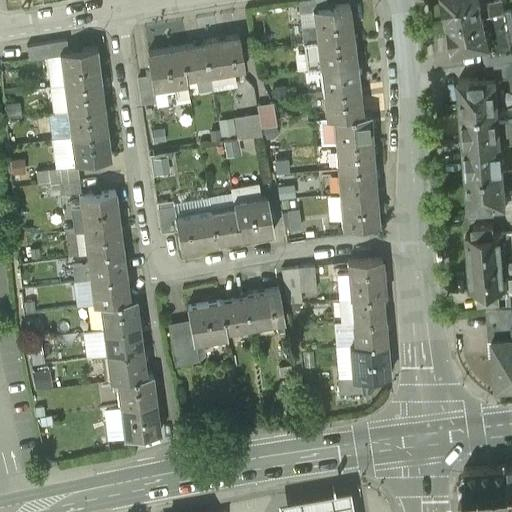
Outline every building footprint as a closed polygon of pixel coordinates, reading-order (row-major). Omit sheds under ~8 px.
[(323,0),(297,0),(299,11),(312,10),(312,7),(324,6),(323,0)] [(442,0),(447,21),(482,13),(479,0),(480,0),(442,0)] [(488,1),(483,2),(482,0),(480,0),(479,0),(482,13),(490,12),(488,1)] [(491,0),(489,1),(488,1),(490,12),(504,9),(502,0),(491,0)] [(324,6),(312,7),(312,10),(316,40),(353,35),(349,3),(324,6)] [(482,13),(447,21),(453,52),(483,46),(487,62),(511,58),(511,21),(509,8),(504,9),(490,12),(482,13)] [(238,33),(203,39),(203,41),(208,72),(244,66),(238,33)] [(353,35),(316,40),(319,65),(356,61),(353,35)] [(67,36),(27,43),(29,57),(47,54),(61,53),(60,50),(68,49),(67,36)] [(203,41),(180,44),(185,76),(208,72),(203,41)] [(180,44),(147,50),(151,75),(153,86),(186,81),(185,76),(180,44)] [(68,49),(60,50),(61,53),(47,54),(51,85),(100,78),(96,45),(68,49)] [(511,58),(487,62),(490,77),(495,76),(511,75),(511,74),(511,58)] [(356,61),(319,65),(322,90),(359,86),(356,61)] [(151,75),(137,77),(141,102),(155,100),(153,86),(151,75)] [(490,77),(459,79),(462,111),(497,108),(495,76),(490,77)] [(100,78),(51,85),(54,110),(104,103),(100,78)] [(359,86),(322,90),(326,116),(333,116),(362,113),(359,86)] [(54,110),(49,110),(52,135),(107,128),(104,103),(54,110)] [(497,108),(462,111),(464,142),(500,139),(511,138),(511,118),(498,120),(497,108)] [(258,110),(233,114),(236,136),(261,132),(258,110)] [(362,113),(333,116),(335,141),(372,138),(369,112),(362,113)] [(107,128),(52,135),(56,166),(75,163),(75,159),(110,154),(107,128)] [(372,138),(335,141),(337,166),(374,163),(372,138)] [(500,139),(464,142),(467,173),(502,170),(500,139)] [(56,166),(36,169),(37,181),(53,179),(78,176),(77,163),(75,163),(56,166)] [(374,163),(337,166),(340,192),(376,189),(374,163)] [(502,170),(467,173),(469,205),(505,202),(502,170)] [(78,176),(53,179),(55,192),(80,189),(78,176)] [(115,188),(79,193),(80,201),(83,225),(119,220),(115,188)] [(376,189),(340,192),(342,225),(379,222),(376,189)] [(266,194),(234,200),(235,205),(240,236),(272,230),(266,194)] [(209,197),(186,200),(188,213),(176,215),(178,227),(182,248),(217,242),(217,240),(211,209),(209,197)] [(80,201),(70,203),(73,226),(83,225),(80,201)] [(174,204),(157,206),(161,230),(178,227),(176,215),(174,204)] [(235,205),(211,209),(217,240),(240,236),(235,205)] [(119,220),(83,225),(86,250),(122,245),(119,220)] [(493,224),(473,225),(474,234),(465,235),(468,263),(504,260),(502,232),(493,232),(493,224)] [(73,226),(65,227),(69,253),(86,250),(83,225),(73,226)] [(122,245),(86,250),(87,256),(90,275),(126,270),(122,245)] [(87,256),(73,258),(76,277),(90,275),(87,256)] [(382,258),(348,260),(351,296),(382,293),(384,293),(382,258)] [(504,260),(468,263),(470,292),(478,291),(479,300),(499,298),(499,290),(506,289),(504,260)] [(314,263),(298,265),(301,290),(317,288),(314,263)] [(298,265),(281,267),(287,301),(302,299),(301,290),(298,265)] [(126,270),(90,275),(94,301),(100,301),(129,296),(126,270)] [(278,286),(243,292),(243,294),(248,325),(284,319),(278,286)] [(382,293),(351,296),(353,320),(384,317),(382,293)] [(243,294),(219,298),(225,329),(248,325),(243,294)] [(129,296),(100,301),(103,327),(139,322),(135,296),(129,296)] [(219,298),(187,303),(189,317),(193,339),(195,339),(225,334),(225,329),(219,298)] [(511,316),(511,306),(485,309),(488,341),(491,341),(491,338),(511,336),(511,328),(511,324),(511,323),(511,316)] [(189,317),(166,321),(174,363),(198,359),(195,339),(193,339),(189,317)] [(384,317),(353,320),(355,344),(386,341),(384,317)] [(139,322),(103,327),(106,352),(142,347),(139,322)] [(511,328),(511,336),(491,338),(491,341),(496,389),(511,387),(511,323),(511,324),(511,328)] [(355,344),(351,344),(353,375),(353,378),(364,377),(388,375),(386,341),(355,344)] [(142,347),(106,352),(110,378),(116,377),(146,373),(142,347)] [(146,373),(116,377),(119,403),(155,398),(152,372),(146,373)] [(353,378),(353,375),(339,376),(340,393),(365,391),(364,377),(353,378)] [(155,398),(119,403),(123,435),(159,430),(155,398)] [(511,493),(509,464),(463,468),(465,489),(458,490),(460,511),(491,511),(491,506),(511,504),(511,502),(511,501),(511,493)] [(352,511),(349,490),(279,503),(280,511),(352,511)]
